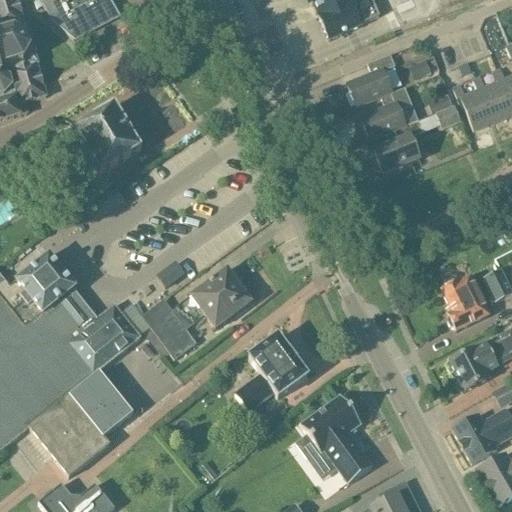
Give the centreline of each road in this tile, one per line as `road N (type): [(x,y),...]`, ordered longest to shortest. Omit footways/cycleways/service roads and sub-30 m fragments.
road 1 (secondary): [(462,511),(338,272),(259,88)]
road 2 (residential): [(0,143),(221,1)]
road 3 (residential): [(259,88),(479,16)]
